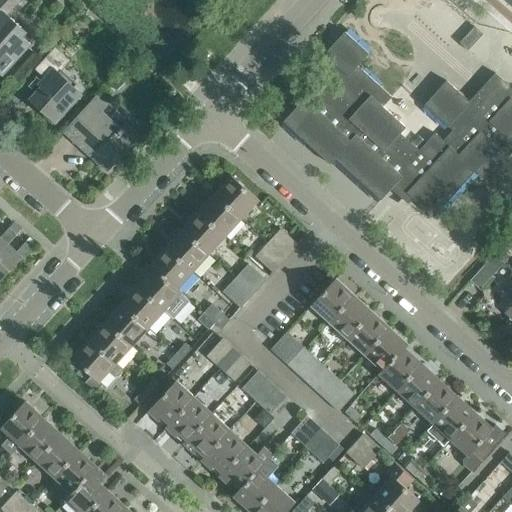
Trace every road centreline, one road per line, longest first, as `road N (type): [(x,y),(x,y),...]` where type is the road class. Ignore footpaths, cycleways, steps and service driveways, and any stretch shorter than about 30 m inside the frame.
road 1 (residential): [(511,385),(210,106)]
road 2 (residential): [(195,511),(2,332)]
road 3 (residential): [(94,232),(210,106)]
road 4 (residential): [(210,106),(310,0)]
road 5 (residential): [(2,332),(94,232)]
road 6 (residential): [(94,232),(0,151)]
